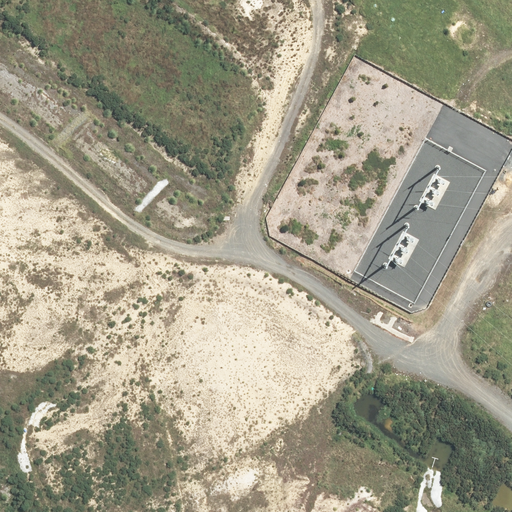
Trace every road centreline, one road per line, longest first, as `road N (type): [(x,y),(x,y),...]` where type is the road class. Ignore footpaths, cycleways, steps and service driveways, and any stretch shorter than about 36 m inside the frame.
road 1 (unknown): [(0,60),(83,118),(206,224),(511,405)]
road 2 (unknown): [(511,431),(220,265),(0,91)]
road 3 (unknown): [(0,218),(160,355),(372,475)]
road 4 (unknown): [(342,511),(440,359)]
road 5 (unknown): [(156,351),(72,502)]
